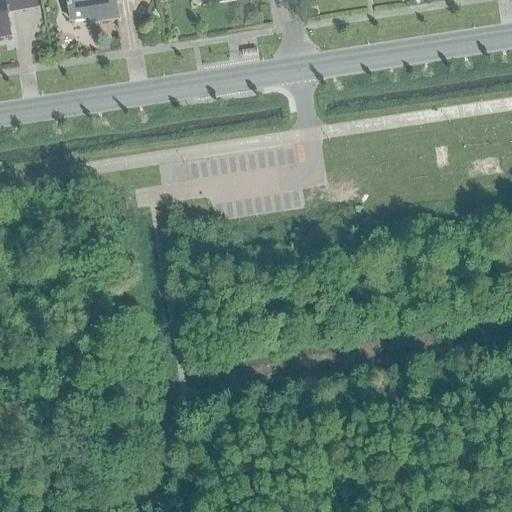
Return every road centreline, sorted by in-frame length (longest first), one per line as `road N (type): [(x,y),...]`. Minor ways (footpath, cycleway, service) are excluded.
road 1 (tertiary): [(0,116),(298,70)]
road 2 (tertiary): [(298,70),(511,39)]
